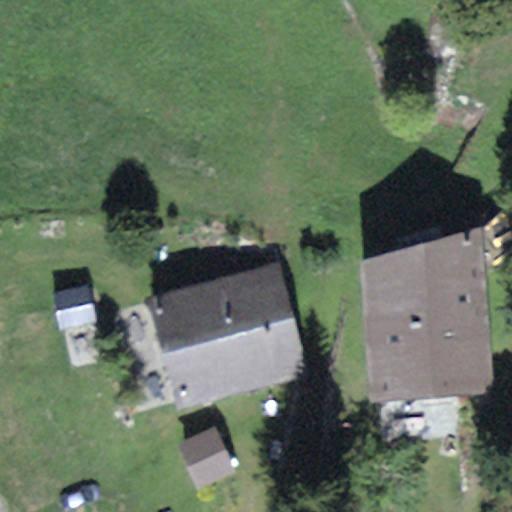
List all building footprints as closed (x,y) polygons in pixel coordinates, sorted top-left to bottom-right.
[(375,393),(487,387),(477,231),(367,262),(375,393)] [(277,269),(156,301),(169,348),(289,315),(277,269)] [(90,316),(83,287),(57,293),(64,322),(90,316)] [(302,362),(289,315),(169,348),(181,395),(302,362)] [(231,467),(214,430),(186,443),(202,480),(231,467)]
